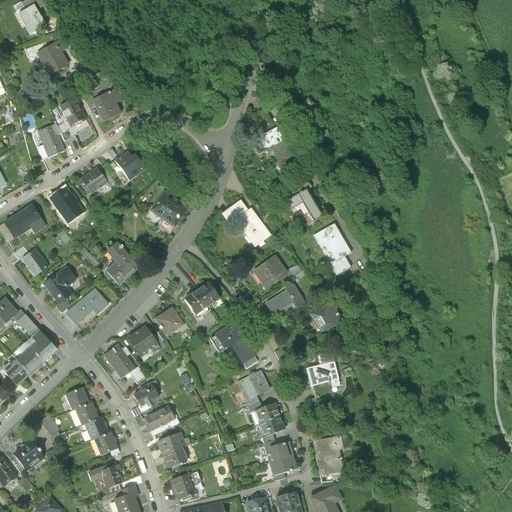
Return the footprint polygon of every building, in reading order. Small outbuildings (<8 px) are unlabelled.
[(28,0),(20,5),(25,12),(33,7),(36,11),(48,4),(44,0),(28,0)] [(17,17),(29,37),(45,27),(36,11),(33,7),(25,12),(17,17)] [(46,48),(35,55),(37,58),(48,77),(67,66),(60,53),(67,49),(61,39),(46,48)] [(24,52),(27,59),(33,61),(37,58),(35,55),(46,48),(44,44),(24,52)] [(92,100),(103,122),(120,113),(115,104),(123,100),(116,88),(92,100)] [(69,126),(84,119),(75,99),(59,107),(69,126)] [(257,128),(262,137),(273,130),(262,111),(254,116),(260,126),(257,128)] [(37,132),(47,159),(64,152),(57,136),(55,137),(51,127),(37,132)] [(258,155),(269,149),(282,142),(284,141),(277,128),(273,130),(262,137),(251,143),(258,155)] [(289,155),(282,142),(269,149),(277,163),(275,164),(282,176),(293,169),(291,165),(296,162),(292,154),(289,155)] [(127,151),(112,161),(128,183),(146,170),(134,154),(131,157),(127,151)] [(96,168),(79,180),(90,195),(107,184),(100,175),(96,168)] [(106,171),(100,175),(107,184),(110,188),(115,184),(106,171)] [(289,193),(293,199),(307,190),(311,188),(307,183),(289,193)] [(48,199),(66,225),(84,212),(65,187),(48,199)] [(293,199),(286,203),(290,210),(297,206),(304,218),(302,219),(306,226),(307,225),(308,227),(313,225),(312,223),(326,215),(322,208),(319,210),(307,190),(293,199)] [(156,217),(173,229),(187,209),(163,192),(149,211),(150,212),(156,217)] [(234,221),(247,212),(240,201),(220,215),(228,226),(234,221)] [(31,206),(2,225),(12,240),(30,229),(33,234),(44,227),(31,206)] [(270,237),(250,209),(247,212),(234,221),(254,248),(270,237)] [(150,212),(145,218),(152,223),(156,217),(150,212)] [(0,231),(7,243),(12,240),(2,225),(0,226),(0,231)] [(333,226),(313,237),(322,252),(327,249),(334,262),(341,258),(349,254),(333,226)] [(57,236),(63,244),(69,240),(63,232),(57,236)] [(156,248),(148,240),(140,248),(148,256),(156,248)] [(138,269),(116,244),(105,253),(114,263),(105,272),(117,286),(138,269)] [(13,255),(17,259),(25,252),(21,248),(13,255)] [(34,250),(20,260),(33,278),(47,268),(34,250)] [(287,275),(274,257),(252,273),(264,291),(287,275)] [(345,264),(341,258),(334,262),(329,265),(332,271),(345,264)] [(65,268),(42,286),(58,306),(65,300),(71,295),(65,288),(75,280),(65,268)] [(207,284),(195,292),(206,308),(218,300),(207,284)] [(264,305),(272,317),(292,304),(296,311),(304,306),(292,286),(284,291),(285,292),(264,305)] [(82,299),(64,315),(74,327),(91,312),(96,316),(108,306),(94,290),(82,300),(82,299)] [(194,316),(206,308),(195,292),(183,301),(194,316)] [(3,299),(0,302),(0,328),(11,318),(16,314),(3,299)] [(69,305),(65,300),(58,306),(55,308),(59,313),(69,305)] [(330,303),(309,316),(321,336),(342,324),(330,303)] [(154,320),(161,330),(166,337),(183,326),(171,308),(154,320)] [(20,311),(16,314),(11,318),(16,323),(24,316),(20,311)] [(38,331),(24,316),(16,323),(20,328),(22,327),(31,338),(38,331)] [(214,336),(223,350),(229,347),(242,338),(247,335),(237,321),(214,336)] [(143,327),(126,340),(139,359),(146,354),(146,353),(156,346),(151,338),(143,327)] [(161,330),(156,334),(163,343),(168,339),(166,337),(161,330)] [(35,345),(29,350),(41,364),(55,351),(38,331),(31,338),(29,339),(35,345)] [(162,344),(163,343),(156,334),(151,338),(156,346),(160,351),(165,348),(162,344)] [(255,358),(242,338),(229,347),(241,367),(255,358)] [(119,380),(134,370),(117,346),(112,349),(112,350),(103,357),(119,380)] [(29,350),(16,361),(28,375),(41,364),(29,350)] [(305,370),(310,388),(330,383),(331,390),(339,388),(330,353),(316,357),(319,367),(305,370)] [(15,387),(28,375),(16,361),(9,367),(7,365),(1,370),(15,387)] [(260,372),(236,384),(245,402),(255,397),(268,391),(260,372)] [(185,375),(179,378),(183,386),(190,383),(185,375)] [(150,386),(132,397),(140,409),(158,398),(150,386)] [(0,404),(8,397),(0,387),(0,404)] [(71,412),(74,411),(88,405),(81,389),(64,397),(71,412)] [(244,403),(246,408),(258,403),(255,397),(245,402),(244,403)] [(261,410),(258,403),(246,408),(249,415),(253,413),(261,410)] [(81,427),(83,426),(98,420),(91,404),(88,405),(74,411),(81,427)] [(253,413),(258,426),(279,418),(274,405),(261,410),(253,413)] [(144,419),(150,432),(168,423),(174,420),(167,407),(144,419)] [(134,417),(142,413),(140,409),(131,413),(134,417)] [(58,431),(48,416),(39,422),(49,437),(58,431)] [(284,430),(279,418),(258,426),(263,439),(271,435),(284,430)] [(90,442),(93,440),(107,434),(100,419),(98,420),(83,426),(90,442)] [(174,420),(168,423),(170,428),(178,424),(176,419),(174,420)] [(149,433),(151,438),(170,428),(168,423),(150,432),(149,433)] [(48,440),(55,449),(63,443),(57,433),(48,440)] [(110,433),(107,434),(93,440),(100,456),(116,449),(110,433)] [(156,444),(161,458),(181,450),(178,442),(182,440),(179,434),(156,444)] [(260,440),(263,446),(272,442),(274,442),(271,435),(263,439),(260,440)] [(390,445),(390,435),(381,435),(381,444),(390,445)] [(340,438),(312,443),(319,478),(340,473),(342,473),(338,452),(342,451),(340,438)] [(43,459),(30,442),(13,455),(26,472),(43,459)] [(263,446),(264,451),(274,448),(272,442),(263,446)] [(288,444),(274,448),(264,451),(268,464),(292,457),(288,444)] [(186,462),(181,450),(161,458),(166,470),(186,462)] [(56,460),(50,451),(44,455),(51,464),(56,460)] [(296,470),(292,457),(268,464),(272,477),(283,474),(296,470)] [(0,486),(2,488),(15,479),(0,458),(0,486)] [(106,467),(87,474),(90,483),(101,479),(106,491),(118,486),(121,485),(117,474),(120,473),(118,466),(107,470),(106,467)] [(169,476),(171,482),(188,475),(186,470),(169,476)] [(171,482),(170,482),(177,501),(189,497),(196,494),(194,488),(201,486),(200,483),(196,473),(188,475),(171,482)] [(340,482),(340,473),(319,478),(321,484),(340,482)] [(284,479),(283,474),(272,477),(274,483),(284,479)] [(17,483),(25,493),(30,489),(22,479),(17,483)] [(120,491),(118,486),(106,491),(108,496),(120,491)] [(289,489),(290,495),(296,493),(301,492),(299,486),(289,489)] [(124,498),(113,501),(116,511),(138,511),(133,499),(137,497),(134,487),(121,491),(124,498)] [(335,487),(309,500),(314,511),(336,511),(333,505),(341,501),(335,487)] [(275,499),(278,511),(286,511),(300,508),(296,493),(290,495),(275,499)] [(177,501),(179,507),(191,504),(189,497),(177,501)] [(49,498),(33,511),(59,511),(61,511),(49,498)] [(267,511),(267,510),(265,499),(246,504),(248,511),(267,511)] [(222,511),(220,503),(200,508),(200,511),(222,511)]
